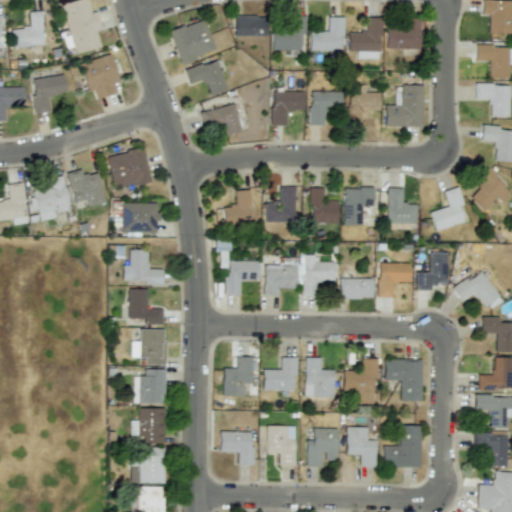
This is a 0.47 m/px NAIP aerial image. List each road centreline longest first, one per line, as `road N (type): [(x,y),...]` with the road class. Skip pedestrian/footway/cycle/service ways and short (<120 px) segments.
road 1 (residential): [(182,170),(269,159),(444,159),(446,0),(170,2),(129,13)]
road 2 (residential): [(195,496),(443,501),(446,328),(198,326)]
road 3 (residential): [(194,511),(194,234),(170,126),(125,0)]
road 4 (residential): [(0,153),(48,147),(164,110)]
